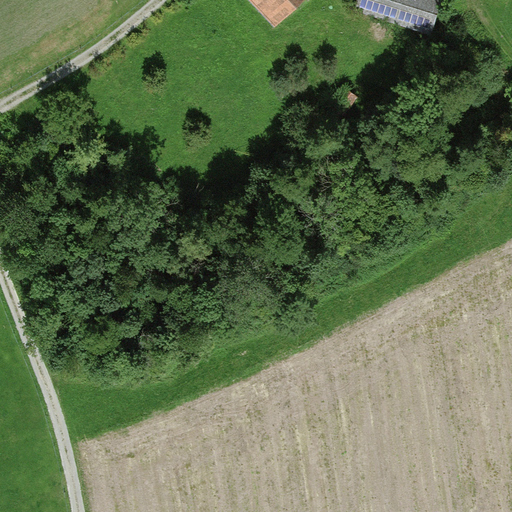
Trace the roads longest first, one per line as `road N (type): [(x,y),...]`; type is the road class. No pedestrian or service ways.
road 1 (track): [(77,511),(63,437),(0,264)]
road 2 (track): [(0,112),(160,0)]
